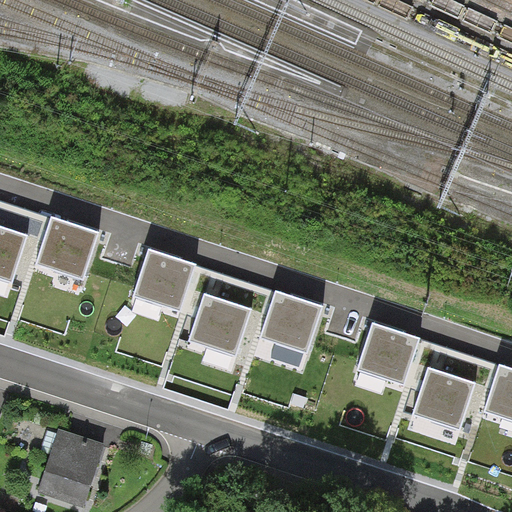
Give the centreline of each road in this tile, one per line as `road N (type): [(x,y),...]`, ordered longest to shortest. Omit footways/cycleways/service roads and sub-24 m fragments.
road 1 (residential): [(453,511),(203,428)]
road 2 (residential): [(203,428),(0,361)]
